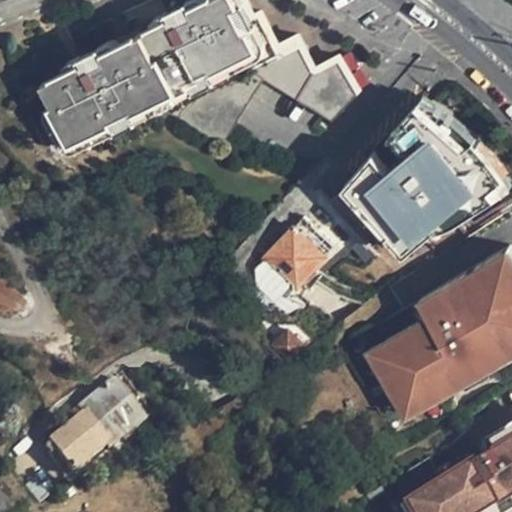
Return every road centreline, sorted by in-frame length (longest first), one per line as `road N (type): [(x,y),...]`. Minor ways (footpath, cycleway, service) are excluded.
road 1 (unknown): [(453,38),(233,255),(231,355),(223,370),(209,374),(182,357),(143,354),(27,433)]
road 2 (residential): [(400,0),(511,78)]
